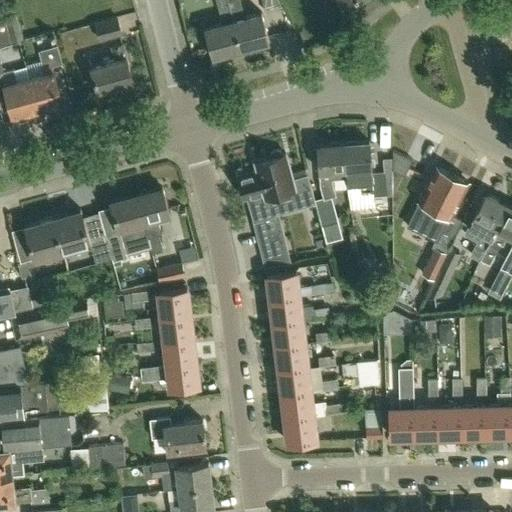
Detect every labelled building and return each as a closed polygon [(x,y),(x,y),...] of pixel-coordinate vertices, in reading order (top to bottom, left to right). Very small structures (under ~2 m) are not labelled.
[(242,50),(232,15),(227,0),(215,0),(223,24),(206,29),(214,58),(242,50)] [(270,42),(262,13),(245,18),(240,0),(227,0),(232,15),(242,50),(270,42)] [(278,8),(275,0),(262,0),(265,12),(278,8)] [(0,30),(0,46),(24,39),(16,12),(4,15),(7,29),(0,30)] [(99,34),(120,28),(117,17),(96,22),(99,34)] [(91,65),(98,92),(134,82),(123,43),(112,46),(115,58),(91,65)] [(63,102),(55,71),(54,71),(53,66),(63,63),(58,45),(39,50),(45,73),(30,77),(38,108),(63,102)] [(13,115),(38,108),(30,77),(14,82),(12,73),(5,75),(0,59),(0,93),(7,91),(13,115)] [(373,192),(371,173),(369,140),(343,142),(346,178),(346,186),(360,185),(361,193),(372,192),(373,192)] [(343,175),(343,178),(346,178),(343,142),(317,144),(320,181),(323,194),(312,196),(311,196),(312,198),(318,222),(334,218),(328,194),(333,192),(329,179),(330,176),(343,175)] [(267,193),(296,184),(286,152),(284,153),(281,149),(277,148),(273,149),(271,152),(271,157),(255,161),(258,169),(239,175),(246,198),(249,197),(256,219),(273,215),(267,193)] [(420,199),(430,204),(427,212),(418,208),(410,225),(440,240),(451,216),(452,216),(468,182),(436,166),(420,199)] [(373,192),(372,192),(373,196),(386,195),(384,172),(371,173),(373,192)] [(170,214),(162,186),(136,194),(149,240),(152,253),(163,250),(159,234),(162,233),(157,217),(170,214)] [(469,253),(482,259),(508,205),(485,193),(469,225),(481,230),(469,253)] [(149,240),(136,194),(111,201),(118,228),(105,232),(106,237),(111,253),(113,261),(128,256),(125,246),(149,240)] [(506,234),(511,236),(511,206),(508,205),(482,259),(488,262),(494,252),(496,253),(506,234)] [(90,243),(80,208),(53,215),(63,250),(90,243)] [(273,215),(256,219),(254,220),(266,266),(290,263),(277,213),(273,215)] [(63,250),(53,215),(25,223),(35,258),(63,250)] [(99,256),(111,253),(106,237),(94,241),(99,256)] [(451,274),(462,247),(451,242),(446,252),(439,269),(451,274)] [(511,246),(500,268),(511,273),(511,246)] [(439,269),(446,252),(434,247),(422,274),(416,271),(408,288),(425,297),(439,269)] [(35,274),(30,260),(18,263),(22,277),(35,274)] [(181,273),(178,261),(156,267),(159,279),(181,273)] [(132,268),(119,271),(121,284),(135,282),(132,268)] [(296,270),(267,274),(270,299),(299,295),(296,270)] [(379,279),(379,293),(392,299),(392,279),(379,279)] [(327,293),(325,283),(310,284),(311,295),(327,293)] [(190,311),(187,286),(158,290),(161,314),(190,311)] [(20,288),(0,291),(0,312),(32,306),(28,287),(20,288)] [(130,301),(143,299),(142,289),(129,291),(130,301)] [(312,305),(300,306),(299,295),(270,299),(273,323),(302,319),(329,316),(328,306),(313,308),(312,305)] [(88,313),(85,297),(11,314),(17,338),(69,326),(68,319),(77,318),(76,315),(88,313)] [(412,319),(393,310),(383,315),(384,333),(412,333),(412,319)] [(193,335),(190,311),(161,314),(164,338),(193,335)] [(502,337),(501,315),(485,315),(486,337),(502,337)] [(146,326),(145,316),(132,318),(134,328),(146,326)] [(305,343),(302,319),(273,323),(276,347),(305,343)] [(435,320),(420,320),(420,331),(435,331),(435,320)] [(451,326),(439,326),(440,343),(451,342),(451,326)] [(332,340),(331,331),(315,333),(316,342),(332,340)] [(196,359),(193,335),(164,338),(167,362),(196,359)] [(148,340),(135,342),(136,352),(149,350),(148,340)] [(308,367),(305,343),(276,347),(279,371),(308,367)] [(0,370),(24,365),(20,346),(0,349),(0,370)] [(98,353),(84,353),(84,369),(99,369),(98,353)] [(335,365),(334,355),(319,357),(320,367),(335,365)] [(199,383),(196,359),(167,362),(167,363),(140,366),(142,380),(169,377),(170,387),(199,383)] [(415,435),(414,407),(412,359),(407,359),(401,364),(402,407),(389,408),(390,436),(415,435)] [(376,360),(357,362),(360,385),(379,383),(376,360)] [(311,391),(308,367),(279,371),(282,395),(311,391)] [(113,372),(110,388),(131,392),(133,376),(113,372)] [(511,432),(511,404),(510,376),(500,377),(500,391),(497,392),(498,405),(487,405),(487,433),(511,432)] [(463,392),(462,378),(452,378),(452,393),(463,392)] [(486,391),(486,378),(476,378),(476,391),(486,391)] [(338,387),(337,379),(322,380),(323,389),(338,387)] [(438,379),(428,379),(427,393),(438,393),(438,379)] [(60,407),(60,409),(60,410),(74,408),(75,414),(108,411),(105,380),(72,382),(46,383),(0,386),(0,417),(23,416),(23,411),(60,407)] [(311,391),(282,395),(285,419),(314,415),(326,414),(341,412),(340,403),(325,405),(325,401),(312,402),(311,391)] [(487,433),(487,405),(462,406),(463,434),(487,433)] [(439,434),(438,406),(414,407),(415,435),(439,434)] [(439,434),(463,434),(462,406),(438,406),(439,434)] [(72,444),(69,415),(39,417),(24,418),(23,416),(0,417),(0,449),(15,448),(15,450),(42,447),(72,444)] [(317,440),(314,415),(285,419),(288,443),(317,440)] [(166,436),(167,451),(206,446),(203,419),(171,423),(170,416),(150,418),(152,438),(166,436)] [(382,437),(381,427),(366,427),(366,438),(382,437)] [(73,470),(91,468),(125,465),(123,443),(89,447),(89,448),(71,450),(73,470)] [(0,476),(11,475),(10,462),(43,459),(42,447),(15,450),(15,448),(0,449),(0,476)] [(170,475),(168,460),(151,462),(153,477),(170,475)] [(211,484),(208,462),(176,466),(179,488),(211,484)] [(31,499),(30,487),(13,489),(11,475),(0,476),(0,502),(14,501),(14,500),(31,499)] [(213,506),(211,484),(179,488),(182,510),(213,506)] [(52,502),(52,489),(33,489),(33,502),(52,502)] [(139,511),(138,494),(121,495),(122,511),(139,511)]
